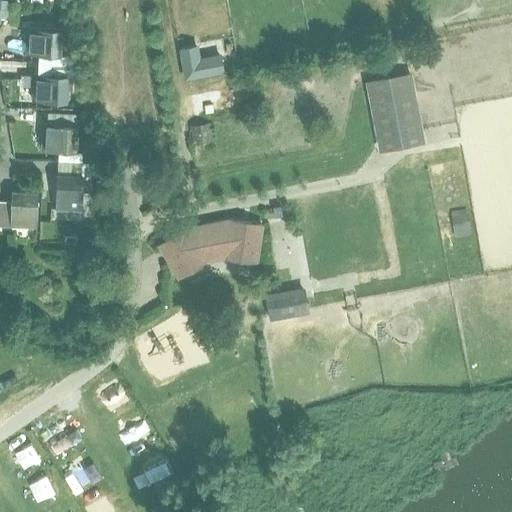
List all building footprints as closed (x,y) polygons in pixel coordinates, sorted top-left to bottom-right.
[(56,0),(55,2),(67,9),(71,0),(56,0)] [(29,27),(28,52),(40,53),(61,54),(62,42),(62,38),(62,29),(62,28),(29,27)] [(192,46),(180,48),(185,78),(221,72),(218,55),(194,59),(192,46)] [(10,65),(27,66),(28,51),(10,50),(10,65)] [(35,74),(34,99),(67,101),(68,76),(39,74),(35,74)] [(411,74),(370,82),(383,148),(424,140),(411,74)] [(184,95),(186,110),(213,105),(211,91),(184,95)] [(50,109),(49,124),(44,123),(43,149),(60,150),(77,151),(78,125),(79,110),(50,109)] [(211,122),(191,126),(193,144),(214,141),(211,122)] [(60,150),(60,160),(82,161),(83,151),(77,151),(60,150)] [(84,163),(83,175),(57,174),(56,208),(82,209),(83,191),(93,191),(88,163),(84,163)] [(371,178),(301,193),(318,273),(389,258),(371,178)] [(12,191),(11,225),(36,226),(38,192),(12,191)] [(466,210),(451,212),(455,236),(470,234),(466,210)] [(188,230),(160,247),(179,279),(207,262),(226,258),(257,263),(262,226),(231,221),(188,230)] [(303,291),(267,296),(270,317),(306,311),(303,291)] [(104,373),(91,385),(106,402),(120,390),(104,373)] [(104,439),(108,447),(145,428),(136,410),(110,423),(115,433),(104,439)] [(44,450),(61,441),(53,425),(36,434),(44,450)] [(433,461),(435,466),(443,463),(440,458),(433,461)] [(162,459),(150,466),(160,482),(172,475),(162,459)] [(29,496),(56,486),(51,471),(24,481),(29,496)] [(94,511),(106,504),(99,492),(87,499),(94,511)]
